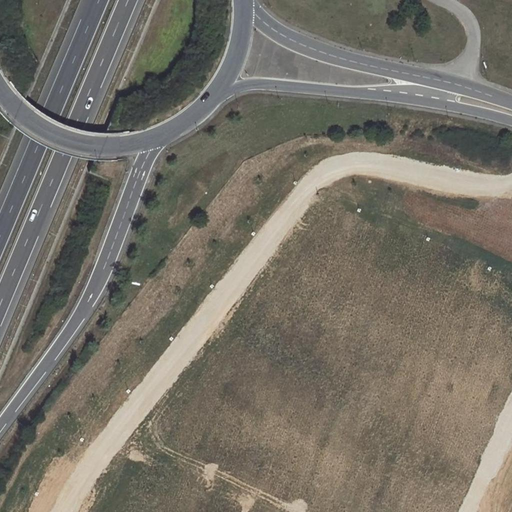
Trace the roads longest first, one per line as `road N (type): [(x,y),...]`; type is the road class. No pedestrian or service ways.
road 1 (trunk): [(0,305),(128,0)]
road 2 (trunk): [(0,425),(89,299),(157,137)]
road 3 (secondary): [(216,93),(248,83),(511,119)]
road 4 (secondary): [(511,104),(449,81),(345,60),(282,36),(244,3)]
road 5 (trunk): [(99,0),(0,235)]
road 6 (secondary): [(0,89),(43,129),(80,143),(119,146),(157,137)]
